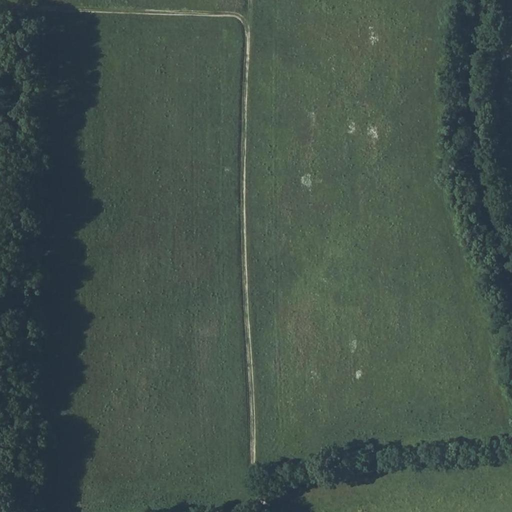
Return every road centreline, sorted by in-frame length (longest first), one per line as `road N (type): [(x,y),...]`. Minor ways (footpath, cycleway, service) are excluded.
road 1 (track): [(268,511),(252,498),(250,0)]
road 2 (track): [(484,0),(471,92),(479,174),(511,289)]
road 3 (track): [(250,18),(0,6)]
